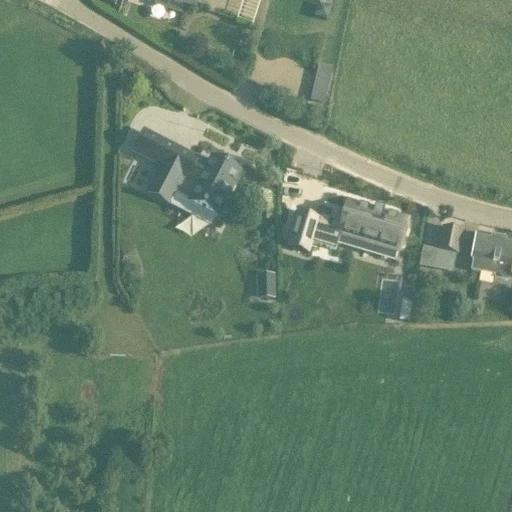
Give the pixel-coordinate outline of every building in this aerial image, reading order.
[(198,0),(167,0),(195,9),(198,0)] [(241,0),(233,22),(253,29),(263,0),(241,0)] [(314,19),(326,23),(329,11),(318,8),(314,19)] [(190,202),(188,207),(216,221),(240,175),(212,160),(205,173),(193,167),(196,161),(146,136),(134,159),(159,171),(152,184),(146,196),(171,209),(178,195),(190,202)] [(297,218),(287,250),(306,256),(309,245),(334,253),(339,238),(397,255),(406,224),(348,207),(346,215),(323,208),(318,225),(297,218)] [(444,274),(449,255),(458,257),(462,233),(441,229),(433,271),(444,274)] [(495,277),(494,280),(507,283),(511,258),(511,242),(476,236),(471,261),(473,261),(471,273),(495,277)] [(249,299),(268,299),(268,275),(249,275),(249,299)]
